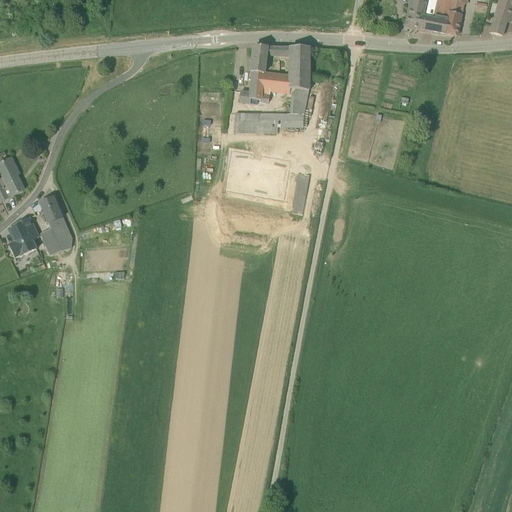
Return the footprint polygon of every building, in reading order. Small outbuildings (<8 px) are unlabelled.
[(445,35),(455,0),(441,0),(439,9),(437,8),(434,21),(423,19),(421,30),(445,35)] [(455,0),(445,35),(457,37),(463,5),(466,5),(467,0),(455,0)] [(502,37),(509,16),(510,11),(511,11),(511,0),(494,0),(498,1),(490,34),(502,37)] [(421,30),(423,19),(426,5),(412,2),(406,27),(421,30)] [(268,104),(269,92),(295,95),(295,91),(309,92),(309,50),(309,49),(253,48),(250,74),(252,74),(250,94),(240,93),(239,103),(250,105),(250,100),(260,101),(260,103),(268,104)] [(303,129),(303,116),(303,115),(290,115),(236,114),(235,134),(277,135),(277,128),(303,129)] [(23,191),(16,177),(20,175),(12,158),(0,164),(0,176),(1,179),(0,179),(0,200),(1,202),(23,191)] [(288,207),(292,173),(273,171),(270,205),(288,207)] [(302,217),(309,177),(298,175),(291,215),(302,217)] [(39,203),(50,230),(40,235),(49,257),(70,249),(72,241),(53,197),(39,203)] [(32,242),(39,238),(29,219),(15,226),(16,229),(9,233),(14,244),(9,247),(15,259),(20,257),(21,258),(36,251),(32,242)]
